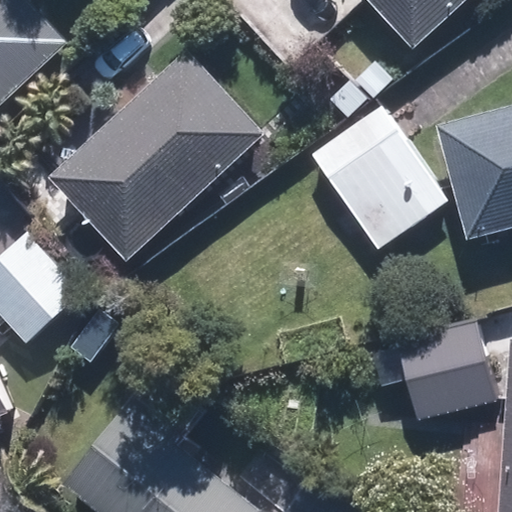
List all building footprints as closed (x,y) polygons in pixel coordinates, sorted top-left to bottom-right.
[(32,0),(0,0),(0,100),(4,106),(72,43),(32,0)] [(384,0),(423,42),(468,0),(384,0)] [(62,175),(136,255),(273,128),(199,49),(62,175)] [(385,106),(320,153),(389,250),(454,204),(385,106)] [(511,106),(450,123),(479,232),(511,223),(511,106)] [(83,293),(26,232),(0,255),(0,313),(28,343),(83,293)] [(475,321),(399,341),(420,420),(496,400),(475,321)] [(0,411),(16,405),(0,367),(0,411)] [(139,399),(75,479),(115,511),(269,511),(274,506),(139,399)]
